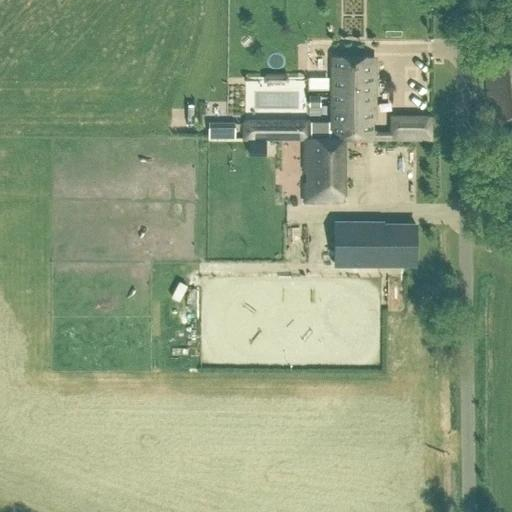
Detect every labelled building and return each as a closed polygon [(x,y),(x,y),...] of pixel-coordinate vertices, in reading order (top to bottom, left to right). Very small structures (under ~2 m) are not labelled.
[(343,139),(373,138),(374,55),(333,56),(333,137),(305,137),(305,171),(308,171),(309,181),(305,181),(305,200),(343,200),(343,139)] [(511,55),(484,59),(489,100),(493,100),(496,121),(511,118),(511,55)] [(254,82),(253,114),(312,114),(312,82),(254,82)] [(215,117),(215,136),(239,137),(240,118),(215,117)] [(268,156),(268,143),(300,142),(299,125),(259,127),(260,156),(268,156)] [(264,217),(300,217),(298,143),(269,144),(269,183),(264,184),(264,217)] [(297,219),(298,250),(313,250),(311,219),(297,219)] [(413,223),(337,223),(337,261),(413,261),(413,223)]
